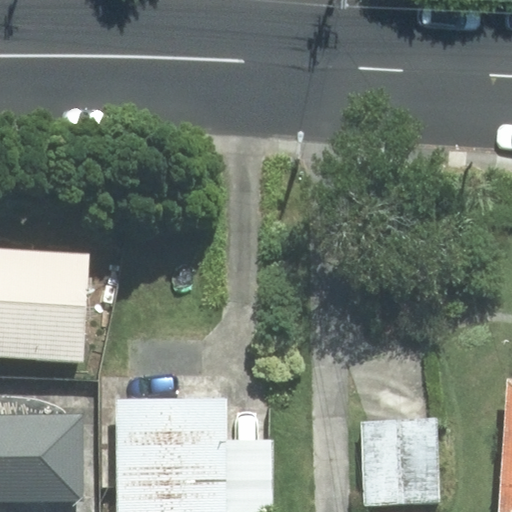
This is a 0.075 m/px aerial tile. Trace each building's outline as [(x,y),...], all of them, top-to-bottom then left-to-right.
[(75,266),(0,261),(0,371),(72,374),(71,319),(75,266)] [(511,511),(511,390),(501,389),(490,511),(511,511)] [(219,408),(108,408),(107,511),(264,511),(265,452),(219,452),(219,408)] [(75,428),(0,428),(0,511),(76,511),(75,428)] [(432,428),(357,431),(359,511),(368,511),(435,510),(432,428)]
